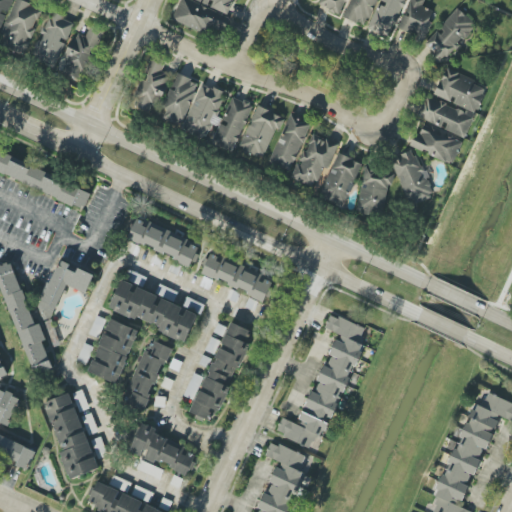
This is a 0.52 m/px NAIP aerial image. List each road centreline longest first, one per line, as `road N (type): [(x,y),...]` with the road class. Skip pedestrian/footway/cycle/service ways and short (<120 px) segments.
road 1 (secondary): [(420,280),(0,84)]
road 2 (residential): [(87,0),(382,135),(411,73),(392,65)]
road 3 (secondary): [(71,151),(409,310)]
road 4 (residential): [(206,511),(333,238)]
road 5 (residential): [(392,65),(264,5),(238,67)]
road 6 (residential): [(151,0),(71,151)]
